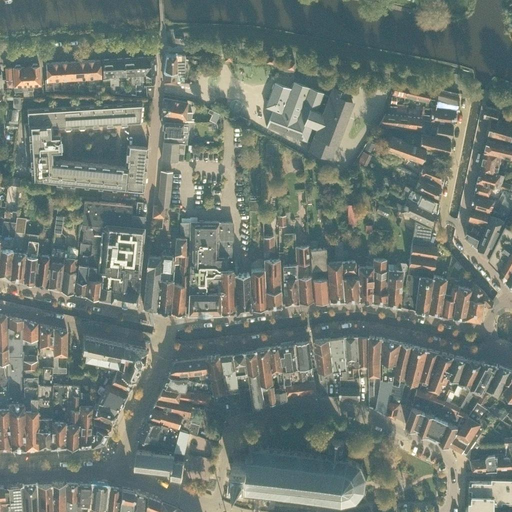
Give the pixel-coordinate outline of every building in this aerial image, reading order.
[(185,76),(185,55),(167,55),(165,70),(164,82),(175,82),(175,80),(184,81),(184,76),(185,76)] [(155,56),(144,57),(145,74),(145,79),(151,78),(151,83),(154,82),(155,68),(155,56)] [(134,57),(123,58),(124,75),(131,75),(131,84),(131,85),(135,85),(134,57)] [(134,57),(135,85),(140,85),(139,74),(145,74),(144,57),(134,57)] [(123,58),(113,59),(115,94),(119,93),(118,85),(118,76),(124,75),(123,58)] [(100,77),(99,59),(86,60),(87,78),(100,77)] [(110,80),(110,85),(111,93),(115,93),(115,94),(113,59),(102,59),(103,77),(103,80),(110,80)] [(293,68),(294,61),(287,59),(286,67),(293,68)] [(86,60),(72,61),(73,79),(87,78),(86,60)] [(60,80),(73,79),(72,61),(59,62),(60,80)] [(46,63),(47,79),(44,79),(45,90),(53,90),(53,80),(60,80),(59,62),(46,63)] [(38,65),(38,63),(31,64),(31,66),(26,66),(28,97),(33,97),(32,85),(40,84),(39,65),(38,65)] [(23,97),(28,97),(26,66),(21,66),(21,64),(14,65),(14,67),(13,67),(14,86),(21,85),(22,90),(23,90),(23,97)] [(395,81),(393,88),(392,93),(404,96),(407,84),(395,81)] [(344,96),(346,90),(333,86),(331,91),(330,91),(329,96),(293,82),(281,114),(273,111),(267,125),(309,141),(307,147),(309,148),(308,151),(317,154),(318,152),(330,156),(351,99),(344,96)] [(416,99),(419,87),(407,84),(404,96),(416,99)] [(146,95),(153,96),(154,85),(145,85),(146,95)] [(430,90),(419,87),(416,99),(425,101),(428,101),(430,90)] [(437,91),(436,106),(456,108),(459,96),(437,91)] [(19,109),(20,97),(6,97),(6,99),(12,99),(12,109),(19,109)] [(187,102),(163,98),(161,119),(191,121),(192,112),(186,112),(187,102)] [(127,145),(126,152),(125,166),(54,159),(53,152),(61,152),(60,133),(58,133),(57,128),(139,123),(141,102),(27,109),(28,123),(24,123),(26,165),(30,165),(31,179),(143,190),(148,147),(127,145)] [(498,124),(500,119),(507,121),(509,114),(500,109),(486,105),(484,115),(492,117),(491,122),(498,124)] [(431,108),(430,115),(422,114),(421,118),(421,119),(430,120),(438,121),(453,123),(456,111),(431,108)] [(18,121),(19,110),(8,109),(7,119),(18,121)] [(421,123),(421,119),(421,118),(384,113),(378,125),(420,130),(421,123)] [(250,121),(240,116),(237,121),(248,126),(250,121)] [(438,121),(430,120),(421,119),(421,123),(429,124),(432,125),(430,133),(435,134),(450,137),(453,125),(438,123),(438,121)] [(498,124),(491,122),(490,125),(489,133),(511,139),(511,137),(511,122),(507,121),(500,119),(498,124)] [(169,142),(181,143),(181,137),(187,138),(187,132),(182,132),(183,123),(165,121),(164,136),(163,140),(169,141),(169,142)] [(427,148),(447,154),(450,138),(433,135),(432,136),(422,133),(421,138),(419,145),(427,148)] [(421,161),(425,147),(388,134),(383,147),(421,161)] [(419,145),(421,138),(413,136),(411,142),(419,145)] [(511,143),(487,138),(485,150),(502,154),(511,156),(511,143)] [(163,141),(162,150),(168,151),(177,152),(183,153),(184,143),(181,143),(169,142),(169,141),(163,140),(163,141)] [(367,143),(364,149),(370,151),(372,146),(373,144),(368,141),(367,141),(367,143)] [(276,153),(276,143),(266,143),(266,153),(276,153)] [(183,160),(183,156),(183,153),(177,152),(168,151),(162,150),(162,160),(177,161),(177,160),(183,160)] [(502,155),(485,150),(481,168),(497,174),(498,171),(502,155)] [(366,165),(371,155),(362,151),(357,161),(366,165)] [(441,183),(444,170),(422,162),(421,161),(415,159),(413,164),(421,166),(417,175),(441,183)] [(503,176),(499,174),(497,174),(481,168),(478,180),(493,185),(508,190),(510,185),(502,182),(503,176)] [(396,187),(397,185),(399,182),(394,180),(393,181),(385,177),(383,181),(396,187)] [(413,189),(438,200),(441,187),(419,177),(413,189)] [(490,197),(493,185),(478,180),(475,193),(490,197)] [(397,188),(400,189),(402,191),(403,189),(405,190),(403,195),(436,211),(438,201),(420,193),(399,183),(398,186),(397,188)] [(57,192),(77,192),(77,185),(57,184),(57,192)] [(511,192),(503,190),(494,210),(507,217),(511,206),(511,192)] [(494,210),(492,209),(495,200),(474,194),(472,207),(493,213),(494,210)] [(249,197),(249,211),(258,210),(257,200),(256,200),(256,197),(249,197)] [(407,198),(403,205),(397,202),(394,207),(433,227),(436,212),(407,198)] [(89,253),(85,294),(98,297),(136,304),(140,273),(144,227),(130,225),(132,204),(84,200),(81,223),(82,223),(82,229),(84,229),(82,242),(91,243),(90,253),(89,253)] [(386,216),(389,209),(379,204),(376,212),(386,216)] [(163,217),(164,206),(157,205),(153,205),(152,216),(163,217)] [(490,213),(472,207),(469,219),(486,225),(488,220),(485,227),(478,248),(487,256),(505,221),(492,215),(490,214),(490,213)] [(3,220),(0,243),(0,274),(9,277),(14,230),(16,211),(12,210),(11,212),(8,212),(8,216),(9,216),(9,221),(3,220)] [(61,232),(63,216),(56,215),(54,231),(61,232)] [(16,216),(9,277),(22,280),(27,232),(23,232),(25,217),(16,216)] [(221,312),(234,310),(236,310),(248,308),(250,308),(249,272),(248,272),(234,273),(233,273),(233,270),(233,253),(233,221),(219,221),(219,220),(190,221),(190,222),(180,222),(180,235),(189,235),(187,312),(210,312),(220,312),(221,312)] [(465,237),(478,248),(482,236),(471,230),(474,222),(469,220),(465,237)] [(414,221),(408,265),(433,269),(437,246),(434,245),(434,243),(428,242),(430,228),(414,221)] [(511,226),(506,223),(489,257),(497,266),(511,240),(511,226)] [(27,232),(22,280),(33,282),(38,234),(27,232)] [(273,251),(273,235),(263,235),(264,268),(266,306),(280,304),(280,258),(269,259),(269,251),(273,251)] [(160,269),(169,270),(169,277),(159,276),(156,309),(170,311),(175,311),(184,312),(187,254),(185,254),(185,251),(186,251),(186,239),(185,239),(185,238),(176,237),(174,260),(171,259),(172,254),(171,254),(169,251),(165,250),(162,253),(161,253),(160,269)] [(344,298),(341,260),(343,260),(343,257),(342,253),(342,250),(342,241),(334,241),(335,257),(336,257),(337,261),(327,262),(330,299),(344,298)] [(85,294),(89,253),(90,253),(91,243),(82,242),(80,242),(78,266),(76,276),(75,292),(85,294)] [(511,244),(501,265),(498,268),(506,277),(511,267),(511,244)] [(303,276),(303,273),(302,263),(310,263),(309,245),(296,246),(298,302),(313,300),(311,275),(303,276)] [(73,246),(70,246),(67,247),(66,250),(64,250),(60,289),(72,291),(76,257),(77,248),(73,246)] [(310,248),(313,300),(328,299),(326,276),(317,277),(316,268),(325,268),(325,266),(326,265),(325,247),(310,248)] [(51,248),(47,286),(60,289),(64,250),(51,248)] [(358,264),(358,298),(359,298),(359,299),(360,299),(361,300),(363,300),(365,300),(366,300),(367,299),(371,300),(372,250),(368,250),(367,260),(367,264),(358,264)] [(34,283),(47,286),(50,254),(38,253),(34,283)] [(160,256),(148,255),(143,306),(149,307),(156,309),(160,256)] [(372,300),(385,302),(387,267),(385,267),(386,258),(372,257),(372,300)] [(342,271),(355,270),(354,260),(343,260),(341,260),(342,271)] [(388,263),(387,267),(385,302),(402,306),(403,295),(400,294),(401,279),(403,279),(403,274),(405,274),(406,265),(405,263),(399,262),(397,264),(388,263)] [(282,264),(284,304),(298,302),(296,263),(283,264),(282,264)] [(408,265),(403,295),(402,306),(414,308),(426,311),(433,269),(408,265)] [(252,308),(265,306),(264,268),(264,267),(251,268),(252,308)] [(446,277),(445,277),(446,271),(442,270),(440,276),(433,274),(426,311),(440,314),(446,277)] [(343,275),(344,298),(358,298),(358,276),(343,275)] [(463,318),(479,320),(482,306),(482,302),(483,301),(481,300),(481,299),(480,299),(480,298),(483,291),(473,282),(471,288),(463,318)] [(444,293),(440,314),(452,316),(457,285),(455,284),(454,287),(452,287),(451,294),(444,293)] [(457,285),(452,316),(463,318),(471,288),(457,285)] [(482,302),(486,307),(491,302),(492,300),(483,291),(480,298),(480,299),(481,299),(481,300),(483,301),(482,302)] [(9,316),(6,315),(7,347),(7,361),(0,362),(0,369),(7,369),(9,407),(11,446),(11,447),(24,447),(24,402),(23,376),(33,376),(33,371),(38,371),(38,369),(38,366),(37,366),(37,360),(23,360),(23,355),(9,355),(9,336),(9,316)] [(22,345),(22,344),(23,319),(9,316),(9,336),(9,355),(23,355),(23,351),(22,351),(22,345)] [(37,325),(37,323),(23,319),(22,344),(37,344),(37,325)] [(39,355),(53,355),(53,327),(39,323),(39,355)] [(53,355),(54,366),(53,366),(52,367),(52,372),(59,372),(59,371),(59,367),(57,367),(57,353),(66,354),(66,329),(53,327),(53,355)] [(81,350),(85,351),(84,357),(118,364),(116,368),(122,370),(121,372),(134,378),(134,377),(146,348),(145,348),(123,343),(82,334),(81,350)] [(335,380),(334,380),(335,397),(340,397),(340,383),(341,383),(348,383),(347,375),(347,368),(346,366),(344,335),(329,337),(333,370),(334,370),(335,380)] [(347,375),(348,383),(360,384),(360,376),(358,365),(360,365),(358,335),(344,335),(346,366),(347,368),(347,375)] [(370,367),(369,335),(358,335),(360,367),(367,367),(370,367)] [(381,375),(382,348),(383,348),(383,338),(382,337),(369,336),(370,374),(370,375),(381,375)] [(314,339),(318,372),(320,382),(321,395),(328,396),(327,386),(326,381),(334,380),(335,380),(334,370),(333,370),(329,337),(314,339)] [(392,380),(393,375),(396,362),(401,341),(383,338),(383,348),(383,361),(383,380),(392,380)] [(307,379),(307,381),(314,380),(313,375),(312,366),(309,340),(296,342),(300,379),(307,379)] [(300,382),(297,356),(295,343),(295,342),(281,345),(284,370),(284,371),(286,384),(300,382)] [(402,376),(402,377),(406,377),(414,345),(401,342),(394,375),(402,376)] [(276,402),(282,401),(287,399),(287,397),(286,384),(284,371),(284,370),(281,345),(280,345),(269,347),(273,377),(278,376),(279,383),(280,383),(280,388),(274,389),(276,402)] [(406,379),(414,381),(413,385),(411,392),(415,393),(417,387),(419,380),(427,348),(414,345),(406,377),(406,379)] [(273,377),(269,347),(257,349),(262,383),(269,382),(269,386),(271,403),(276,402),(274,389),(273,377)] [(422,432),(438,440),(447,444),(449,445),(469,413),(460,409),(459,409),(457,413),(443,407),(446,399),(450,390),(454,392),(469,358),(455,355),(454,355),(441,352),(427,348),(419,380),(430,384),(431,384),(429,388),(436,391),(435,394),(417,387),(415,393),(411,407),(405,424),(414,428),(422,432)] [(233,353),(221,354),(227,393),(239,391),(243,411),(248,410),(251,409),(254,408),(265,405),(263,393),(262,383),(257,349),(248,350),(246,351),(233,353)] [(186,373),(186,376),(189,377),(188,378),(199,380),(206,381),(206,380),(212,379),(212,382),(214,393),(214,395),(215,402),(228,400),(220,354),(184,359),(175,360),(170,372),(182,373),(186,373)] [(484,361),(469,358),(454,392),(459,394),(462,386),(461,386),(462,384),(470,387),(484,361)] [(482,391),(497,364),(484,361),(471,387),(468,392),(461,406),(465,408),(472,394),(471,394),(474,388),(481,392),(482,391)] [(127,391),(110,383),(111,381),(107,380),(111,372),(108,371),(110,367),(103,365),(96,364),(93,401),(93,404),(92,414),(111,421),(121,402),(122,400),(123,399),(126,391),(127,392),(127,391)] [(500,390),(504,382),(511,369),(499,364),(486,388),(485,389),(478,400),(484,403),(492,391),(498,394),(500,390)] [(52,367),(42,366),(41,384),(51,384),(52,385),(51,416),(50,445),(64,444),(67,384),(51,383),(52,372),(52,367)] [(110,366),(110,367),(108,371),(111,372),(107,380),(111,381),(128,389),(134,378),(121,372),(122,370),(116,368),(116,369),(110,366)] [(0,369),(0,407),(8,407),(9,407),(7,369),(0,369)] [(37,446),(37,416),(37,408),(36,408),(37,384),(38,371),(33,371),(33,376),(23,376),(24,402),(24,447),(37,446)] [(208,404),(210,395),(214,395),(214,393),(212,382),(212,379),(206,380),(206,381),(199,380),(188,378),(189,377),(186,376),(169,374),(164,385),(158,396),(208,404)] [(402,377),(400,386),(392,385),(392,386),(391,394),(388,402),(387,415),(395,419),(401,399),(402,393),(406,377),(402,377)] [(300,382),(302,395),(316,393),(314,380),(307,381),(307,379),(300,379),(301,382),(300,382)] [(380,380),(375,410),(387,415),(388,402),(391,394),(392,386),(392,385),(392,380),(383,380),(380,380)] [(511,380),(509,384),(503,391),(506,394),(511,399),(511,380)] [(286,384),(287,397),(302,395),(300,382),(286,384)] [(360,399),(360,384),(348,383),(341,383),(340,383),(340,397),(340,398),(360,399)] [(38,446),(50,445),(51,416),(52,385),(51,384),(41,384),(37,384),(36,408),(37,408),(37,416),(38,446)] [(67,384),(64,444),(78,444),(79,394),(79,384),(67,384)] [(88,392),(87,392),(87,390),(81,390),(81,392),(79,392),(78,444),(91,442),(92,437),(92,427),(92,414),(93,404),(88,404),(88,392)] [(239,391),(227,393),(231,416),(243,411),(239,391)] [(208,405),(158,396),(154,405),(190,414),(192,406),(194,406),(194,407),(204,409),(204,408),(207,409),(208,405)] [(460,406),(457,405),(449,401),(446,399),(443,407),(457,413),(459,409),(460,406)] [(462,452),(466,454),(476,440),(480,443),(484,436),(481,434),(488,423),(481,417),(488,409),(478,401),(469,413),(449,445),(462,452)] [(503,411),(494,403),(488,410),(498,417),(503,421),(508,416),(503,412),(503,411)] [(181,428),(189,432),(197,435),(200,424),(192,421),(194,415),(183,413),(154,405),(148,417),(174,425),(181,428)] [(0,446),(9,447),(8,407),(0,407),(0,446)] [(111,421),(92,414),(92,427),(94,428),(95,425),(107,430),(111,421)] [(174,425),(148,417),(139,436),(157,441),(169,444),(174,425)] [(214,434),(221,436),(223,425),(216,424),(214,434)] [(94,428),(92,437),(91,442),(102,439),(107,430),(95,425),(94,428)] [(137,449),(135,467),(172,472),(171,476),(182,479),(185,461),(174,459),(175,454),(174,454),(175,454),(184,456),(189,432),(181,428),(174,425),(169,444),(157,441),(156,452),(137,449)] [(254,493),(254,495),(255,495),(256,493),(259,493),(262,494),(262,496),(263,496),(263,494),(269,495),(269,497),(270,497),(270,495),(276,496),(276,498),(277,498),(277,496),(283,496),(282,498),(284,499),(284,497),(289,497),(289,499),(291,499),(291,497),(297,498),(297,500),(298,500),(298,498),(305,499),(304,501),(306,501),(306,499),(313,500),(313,502),(314,503),(315,500),(316,501),(320,501),(322,501),(322,503),(323,504),(324,502),(328,502),(328,504),(329,504),(329,502),(334,503),(334,505),(335,505),(336,503),(341,504),(341,506),(342,506),(342,504),(355,500),(357,503),(358,502),(357,500),(358,498),(363,492),(364,491),(366,491),(366,490),(364,489),(365,485),(366,481),(366,478),(368,477),(368,476),(366,476),(361,465),(363,464),(362,463),(360,464),(348,458),(349,456),(347,455),(347,457),(342,457),(344,442),(346,441),(345,440),(343,441),(331,439),(330,438),(329,438),(330,440),(328,455),(321,454),(321,452),(320,452),(319,454),(312,453),(312,451),(311,451),(311,453),(304,452),(304,450),(303,450),(303,452),(297,451),(297,449),(295,449),(295,451),(290,450),(290,448),(289,448),(289,450),(284,450),(284,447),(283,447),(282,449),(276,449),(276,446),(275,446),(275,448),(269,448),(269,446),(268,445),(267,447),(261,447),(261,445),(260,444),(259,446),(253,446),(254,444),(252,444),(252,445),(249,445),(249,446),(250,446),(249,456),(248,456),(247,456),(246,457),(246,458),(246,459),(248,460),(249,460),(248,461),(248,460),(234,459),(232,475),(241,476),(241,479),(246,480),(246,483),(245,491),(243,490),(243,492),(246,492),(246,494),(248,494),(248,492),(252,493),(254,493)] [(480,443),(476,440),(466,454),(465,455),(470,460),(482,444),(480,443)] [(511,443),(505,444),(505,452),(504,452),(504,454),(497,454),(497,469),(511,468),(511,451),(511,443)] [(473,471),(486,470),(485,459),(485,455),(488,455),(488,453),(486,453),(486,454),(480,455),(480,459),(470,460),(473,471)] [(485,459),(486,470),(497,469),(497,454),(495,454),(488,455),(485,455),(485,459)] [(511,478),(507,478),(492,478),(492,481),(469,481),(469,488),(469,501),(469,507),(466,507),(465,511),(494,511),(494,504),(501,504),(502,504),(502,501),(511,501),(511,478)] [(65,511),(64,481),(51,482),(52,511),(65,511)] [(65,481),(66,511),(75,511),(78,481),(65,481)] [(78,481),(75,511),(88,511),(91,482),(78,481)] [(37,482),(22,483),(24,511),(52,511),(51,482),(37,482)] [(103,511),(107,484),(92,482),(92,483),(89,511),(103,511)] [(24,511),(22,483),(3,485),(0,485),(0,511),(24,511)] [(117,511),(121,486),(107,484),(103,511),(117,511)] [(117,511),(131,511),(134,489),(121,486),(117,511)] [(134,489),(131,511),(159,511),(161,499),(147,494),(134,489)] [(184,511),(185,511),(176,505),(161,499),(159,511),(184,511)]
